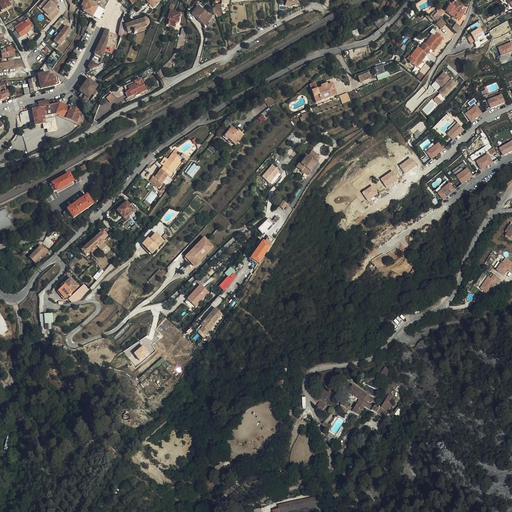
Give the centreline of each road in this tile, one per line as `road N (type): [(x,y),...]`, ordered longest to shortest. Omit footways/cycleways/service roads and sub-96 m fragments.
road 1 (residential): [(14,300),(155,154),(317,54),(370,40),(414,0)]
road 2 (residential): [(0,166),(89,133),(325,0)]
